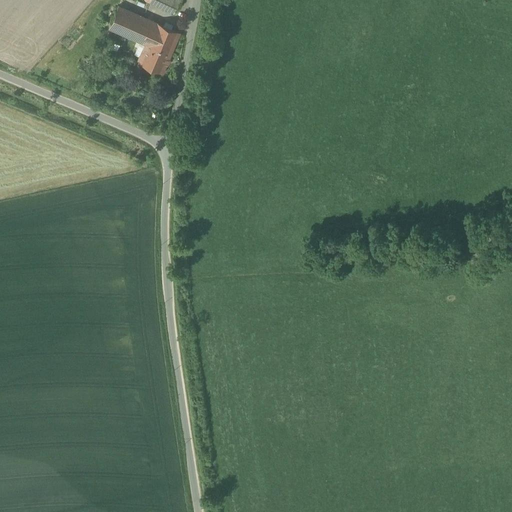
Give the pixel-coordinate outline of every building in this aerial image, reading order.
[(180,0),(149,0),(150,0),(175,12),(180,0)] [(126,9),(118,6),(109,27),(117,31),(126,9)] [(126,9),(117,31),(124,34),(134,12),(126,9)] [(179,33),(134,12),(124,34),(147,44),(149,39),(165,46),(168,40),(174,43),(179,33)] [(165,46),(149,39),(147,44),(139,62),(162,72),(174,43),(168,40),(165,46)]
